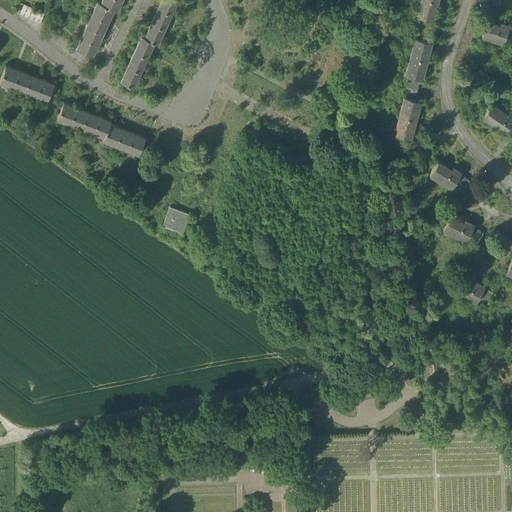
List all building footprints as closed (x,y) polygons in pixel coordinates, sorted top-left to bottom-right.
[(121,0),(100,0),(99,2),(115,9),(117,10),(121,0)] [(177,0),(159,0),(143,35),(155,41),(158,42),(177,0)] [(437,0),(419,0),(415,16),(433,20),(437,0)] [(115,9),(99,2),(97,1),(75,46),(93,55),(115,9)] [(16,11),(39,22),(43,13),(20,2),(16,11)] [(486,19),(481,36),(505,43),(511,24),(501,21),(501,23),(486,19)] [(155,41),(143,35),(141,34),(119,79),(134,86),(155,41)] [(432,42),(414,38),(405,75),(422,79),(432,42)] [(53,83),(6,64),(0,80),(0,82),(46,100),(53,83)] [(420,101),(403,96),(393,133),(411,138),(420,101)] [(103,137),(109,123),(110,120),(64,102),(57,119),(103,137)] [(511,119),(511,115),(492,102),(482,118),(504,132),(511,119)] [(138,155),(145,137),(109,123),(103,137),(102,141),(138,155)] [(438,160),(429,175),(450,188),(461,171),(452,166),(451,168),(438,160)] [(188,212),(168,206),(162,224),(182,231),(188,212)] [(450,214),(442,230),(464,242),(474,224),(465,220),(464,221),(450,214)] [(460,275),(452,291),(475,302),(484,285),(475,280),(474,282),(460,275)] [(354,398),(372,395),(370,382),(351,386),(354,398)] [(424,417),(431,415),(429,409),(422,411),(424,417)] [(434,423),(431,416),(426,418),(428,425),(434,423)]
